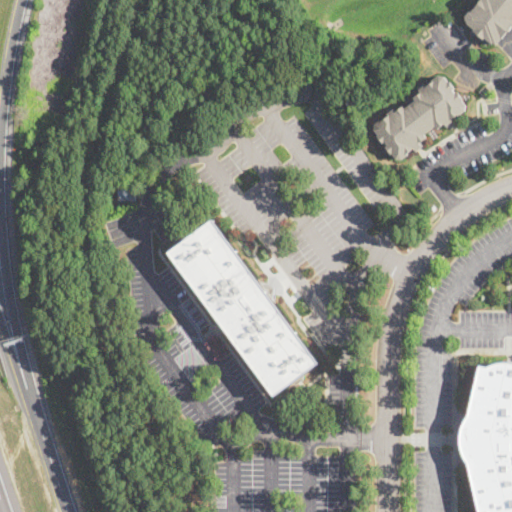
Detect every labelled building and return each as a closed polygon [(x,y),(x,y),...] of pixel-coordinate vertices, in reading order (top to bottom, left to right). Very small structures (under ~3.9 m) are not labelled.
[(511,0),(511,27),(498,44),(494,41),(493,42),(486,36),(484,38),(474,29),(475,28),(468,21),(466,19),(467,18),(466,16),(470,10),(472,10),(479,0),(511,0)] [(445,74),(449,80),(450,79),(455,87),(454,88),(456,92),(459,90),(464,98),(463,99),(468,104),(466,111),(453,118),(455,120),(447,126),(446,123),(438,128),(436,125),(426,133),(427,136),(421,141),(423,145),(415,151),(413,148),(403,158),(396,158),(393,152),(392,153),(387,146),(388,145),(385,141),(382,143),(378,135),(379,134),(374,129),(375,122),(395,108),(396,110),(403,104),(406,107),(416,99),(414,96),(421,91),(419,89),(426,84),(426,86),(440,73),(445,74)] [(137,200),(119,201),(118,188),(136,187),(137,200)] [(301,376),(301,377),(304,374),(305,375),(304,380),(296,385),(292,385),(292,383),(276,395),(171,252),(215,219),(262,283),(275,285),(276,288),(273,298),(320,362),(301,376)] [(465,456),(463,450),(461,442),(462,434),(463,427),(469,417),(481,366),(489,368),(499,364),(509,363),(511,363),(511,511),(480,511),(469,462),(465,456)]
